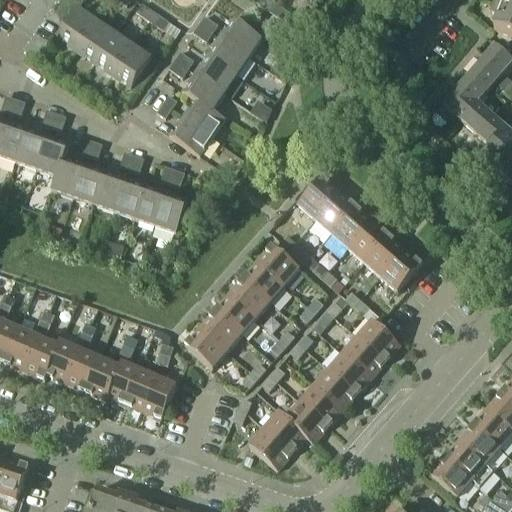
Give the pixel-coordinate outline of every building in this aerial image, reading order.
[(132,2),(129,0),(114,0),(114,2),(127,10),(132,2)] [(275,8),(263,0),(262,0),(257,8),(269,17),(275,8)] [(511,41),(511,0),(506,0),(504,6),(496,3),(491,18),(498,22),(493,33),(511,41)] [(156,18),(142,8),(136,17),(149,27),(156,18)] [(289,17),(275,8),(269,17),(283,26),(289,17)] [(78,55),(97,26),(78,13),(59,42),(78,55)] [(162,35),(168,26),(156,18),(149,27),(162,35)] [(208,35),(214,26),(205,21),(199,29),(208,35)] [(262,45),(233,25),(221,44),(249,63),(262,45)] [(96,67),(115,38),(97,26),(78,55),(96,67)] [(202,44),(208,35),(199,29),(193,38),(202,44)] [(113,79),(133,50),(115,38),(96,67),(113,79)] [(249,63),(221,44),(208,62),(237,81),(249,63)] [(132,92),(152,63),(133,50),(113,79),(132,92)] [(502,78),(511,66),(511,65),(494,50),(469,79),(487,95),(495,87),(503,95),(511,86),(502,78)] [(184,71),(189,62),(181,57),(175,65),(184,71)] [(237,81),(208,62),(196,79),(225,98),(237,81)] [(178,80),(184,71),(175,65),(169,74),(178,80)] [(225,98),(196,79),(183,98),(195,106),(195,105),(212,117),(213,116),(225,98)] [(477,107),(487,95),(469,79),(443,110),(460,125),(476,107),(477,107)] [(511,102),(511,87),(511,86),(503,95),(511,102)] [(11,118),(17,103),(6,100),(1,115),(11,118)] [(171,115),(177,106),(168,100),(162,109),(171,115)] [(20,122),(25,107),(26,106),(17,103),(11,118),(20,122)] [(224,124),(213,116),(212,117),(195,105),(195,106),(183,123),(212,142),(224,124)] [(505,132),(477,107),(476,107),(460,125),(489,150),(489,151),(505,132)] [(165,123),(171,115),(162,109),(157,118),(165,123)] [(51,133),(57,118),(47,114),(42,130),(51,133)] [(61,137),(66,122),(67,121),(57,118),(51,133),(61,137)] [(212,142),(183,123),(170,142),(199,161),(212,142)] [(0,162),(16,168),(28,136),(8,129),(0,151),(0,162)] [(498,175),(511,159),(511,138),(505,132),(489,151),(489,150),(480,160),(498,175)] [(36,175),(48,143),(28,136),(16,168),(36,175)] [(87,161),(93,146),(83,142),(78,158),(87,161)] [(65,164),(69,150),(48,143),(36,175),(57,182),(64,164),(65,164)] [(97,164),(102,150),(103,149),(93,146),(87,161),(97,164)] [(129,175),(134,160),(125,157),(120,172),(129,175)] [(511,187),(511,159),(498,175),(511,187)] [(139,179),(144,164),(144,163),(134,160),(129,175),(139,179)] [(73,204),(84,171),(65,164),(64,164),(57,182),(52,196),(73,204)] [(93,211),(105,178),(84,171),(73,204),(93,211)] [(169,189),(175,174),(166,171),(161,186),(169,189)] [(180,193),(185,178),(175,174),(169,189),(180,193)] [(114,218),(125,185),(105,178),(93,211),(114,218)] [(316,225),(341,197),(323,181),(298,210),(316,225)] [(134,225),(146,192),(125,185),(114,218),(134,225)] [(154,232),(166,199),(146,192),(134,225),(154,232)] [(332,239),(357,211),(341,197),(316,225),(332,239)] [(176,240),(187,207),(166,199),(154,232),(176,240)] [(348,254),(373,225),(357,211),(332,239),(348,254)] [(42,221),(39,232),(49,235),(50,230),(47,223),(42,221)] [(364,268),(389,239),(373,225),(348,254),(364,268)] [(381,282),(406,254),(389,239),(364,268),(381,282)] [(296,248),(287,240),(281,247),(290,255),(296,248)] [(305,256),(296,248),(290,255),(299,263),(305,256)] [(300,275),(272,250),(257,267),(285,292),(300,275)] [(397,297),(422,268),(406,254),(381,282),(397,297)] [(285,292),(257,267),(243,283),(271,308),(285,292)] [(328,277),(319,269),(313,275),(322,284),(328,277)] [(337,285),(328,277),(322,284),(331,292),(337,285)] [(271,308),(243,283),(228,299),(256,324),(271,308)] [(360,305),(351,297),(345,304),(354,312),(360,305)] [(11,311),(14,303),(4,298),(0,307),(11,311)] [(256,324),(228,299),(214,315),(242,340),(256,324)] [(335,308),(327,317),(334,323),(342,314),(347,308),(340,302),(335,308)] [(314,318),(322,309),(315,303),(307,311),(314,318)] [(370,314),(360,305),(354,312),(364,320),(370,314)] [(0,316),(7,320),(11,311),(0,307),(0,306),(0,316)] [(306,327),(314,318),(307,311),(299,321),(306,327)] [(51,328),(55,319),(43,315),(40,323),(51,328)] [(242,340),(214,315),(199,331),(227,356),(242,340)] [(326,332),(334,323),(327,317),(319,326),(326,332)] [(47,337),(51,328),(40,323),(36,332),(47,337)] [(0,365),(4,367),(19,333),(0,324),(0,365)] [(401,350),(372,325),(357,343),(385,367),(401,350)] [(92,341),(96,332),(85,327),(81,336),(92,341)] [(227,356),(199,331),(184,348),(212,373),(227,356)] [(24,376),(38,341),(19,333),(4,367),(24,376)] [(286,350),(294,341),(287,334),(279,344),(286,350)] [(89,349),(92,341),(81,336),(78,345),(89,349)] [(135,354),(138,345),(127,340),(124,349),(135,354)] [(306,355),(314,346),(307,340),(299,349),(306,355)] [(46,380),(59,350),(58,349),(38,341),(24,376),(44,385),(46,380)] [(385,367),(357,343),(343,358),(371,383),(385,367)] [(278,359),(286,350),(279,344),(271,353),(278,359)] [(65,388),(80,353),(60,345),(58,349),(59,350),(46,380),(65,388)] [(131,362),(135,354),(124,349),(120,358),(131,362)] [(171,361),(174,353),(163,349),(160,358),(171,361)] [(297,364),(306,355),(299,349),(291,358),(297,364)] [(85,397),(100,362),(80,353),(65,388),(85,397)] [(168,370),(171,361),(160,358),(157,366),(168,370)] [(371,383),(343,358),(329,375),(357,400),(371,383)] [(107,401),(120,371),(120,370),(100,362),(85,397),(106,406),(108,401),(107,401)] [(125,409),(140,373),(122,366),(120,370),(120,371),(107,401),(108,401),(125,409)] [(257,382),(265,373),(258,367),(250,376),(257,382)] [(277,387),(285,378),(278,372),(270,381),(277,387)] [(143,416),(158,381),(140,373),(125,409),(143,416)] [(357,400),(329,375),(315,391),(343,416),(357,400)] [(249,392),(257,382),(250,376),(242,386),(249,392)] [(162,424),(177,389),(158,381),(143,416),(162,424)] [(269,396),(277,387),(270,381),(262,390),(269,396)] [(511,381),(499,396),(511,407),(511,381)] [(343,416),(315,391),(300,407),(329,432),(343,416)] [(511,407),(499,396),(485,413),(511,436),(511,407)] [(246,418),(251,407),(243,403),(238,415),(246,418)] [(329,432),(300,407),(287,423),(308,441),(307,443),(314,449),(329,432)] [(511,439),(511,436),(485,413),(471,429),(499,454),(511,439)] [(241,429),(246,418),(238,415),(233,425),(241,429)] [(308,441),(287,423),(279,416),(264,434),(293,459),(307,443),(308,441)] [(499,454),(471,429),(457,445),(485,470),(499,454)] [(293,459),(264,434),(250,450),(278,475),(293,459)] [(493,477),(485,470),(457,445),(442,462),(471,487),(479,493),(493,477)] [(471,487),(442,462),(428,478),(456,504),(471,487)] [(16,506),(28,470),(7,463),(0,484),(0,511),(20,511),(22,508),(16,506)] [(145,511),(137,509),(139,503),(119,496),(117,502),(96,495),(90,511),(145,511)]
